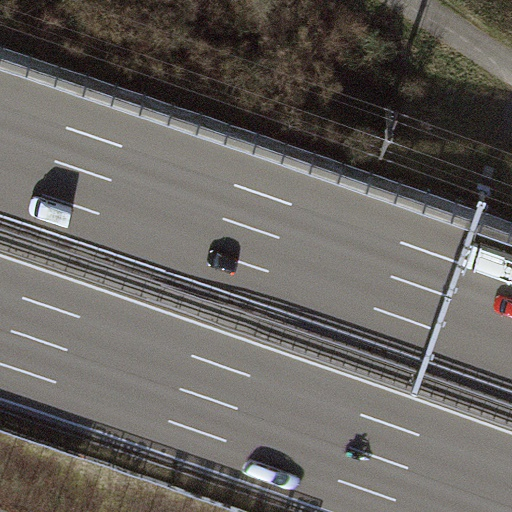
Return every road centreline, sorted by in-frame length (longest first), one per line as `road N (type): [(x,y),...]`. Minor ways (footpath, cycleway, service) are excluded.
road 1 (motorway): [(0,326),(511,505)]
road 2 (motorway): [(511,319),(0,142)]
road 3 (track): [(511,69),(397,0)]
